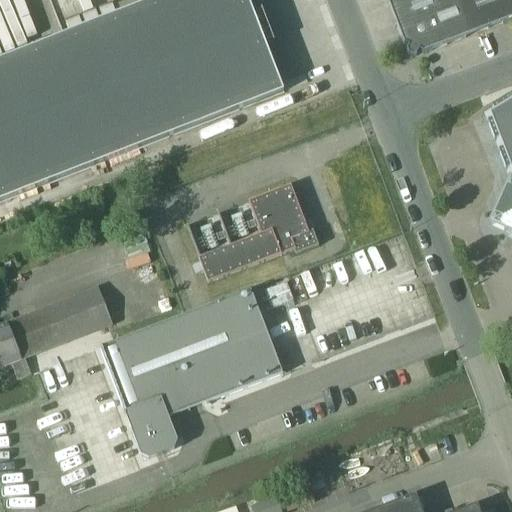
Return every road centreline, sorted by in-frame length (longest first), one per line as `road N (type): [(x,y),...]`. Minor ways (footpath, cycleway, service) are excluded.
road 1 (unclassified): [(511,437),(388,116)]
road 2 (unclassified): [(388,116),(511,69)]
road 3 (unclassified): [(388,116),(344,0)]
